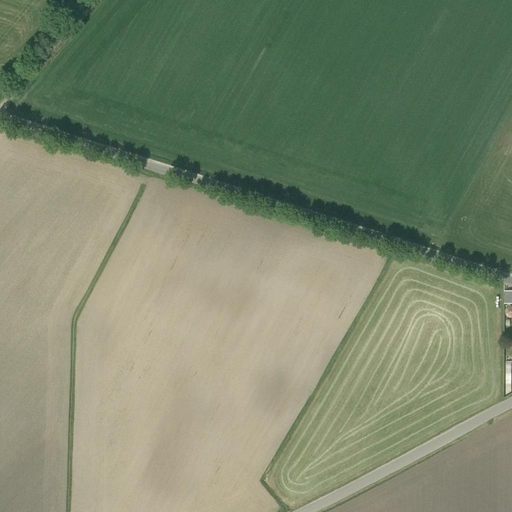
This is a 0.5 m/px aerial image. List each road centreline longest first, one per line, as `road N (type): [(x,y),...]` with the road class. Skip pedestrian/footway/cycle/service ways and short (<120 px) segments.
road 1 (tertiary): [(511,280),(0,118)]
road 2 (tertiary): [(307,511),(511,402)]
road 3 (track): [(0,108),(90,0)]
